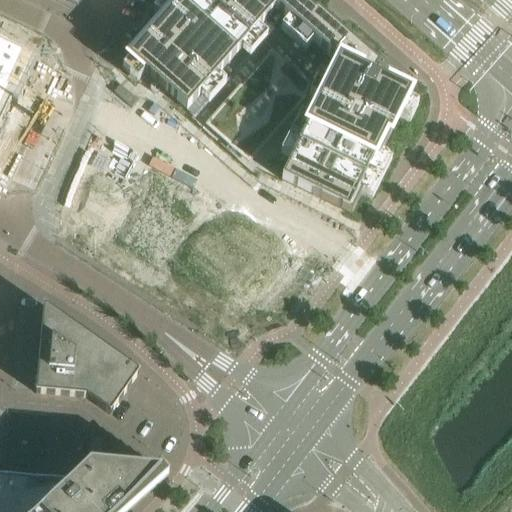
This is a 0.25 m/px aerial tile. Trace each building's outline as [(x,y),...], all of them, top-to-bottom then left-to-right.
[(181,0),(128,61),(145,75),(187,112),(200,97),(217,78),(241,51),(258,32),(275,12),(289,24),(313,45),(335,64),(338,67),(291,162),(282,182),(352,216),(410,97),(392,89),(395,84),(377,69),(299,0),(181,0)] [(0,42),(0,171),(52,68),(0,42)] [(84,149),(51,207),(203,297),(207,289),(220,296),(216,306),(245,322),(291,238),(227,205),(204,222),(84,149)] [(43,307),(39,349),(35,396),(86,400),(110,417),(140,375),(43,307)] [(0,511),(131,511),(169,478),(160,467),(153,473),(109,469),(111,439),(91,437),(80,437),(82,419),(58,417),(13,413),(2,412),(0,411),(0,511)]
